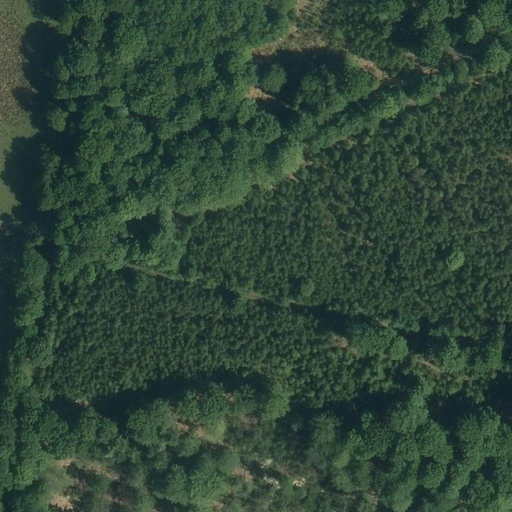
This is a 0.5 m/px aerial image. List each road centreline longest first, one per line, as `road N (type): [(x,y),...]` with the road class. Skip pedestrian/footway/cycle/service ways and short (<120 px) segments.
road 1 (track): [(11,511),(81,0)]
road 2 (track): [(62,236),(511,32)]
road 3 (track): [(62,236),(150,272),(511,352)]
